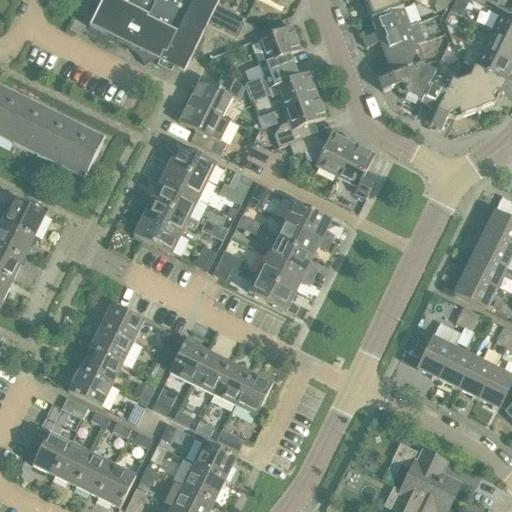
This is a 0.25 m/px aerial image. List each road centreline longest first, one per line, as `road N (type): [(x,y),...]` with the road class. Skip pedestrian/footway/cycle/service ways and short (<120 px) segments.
road 1 (residential): [(353,387),(131,275)]
road 2 (residential): [(317,0),(363,126),(454,177)]
road 3 (tertiary): [(353,387),(454,177)]
road 4 (residential): [(353,387),(466,440),(511,477)]
road 5 (residential): [(26,26),(170,94)]
road 6 (tertiary): [(288,511),(353,387)]
